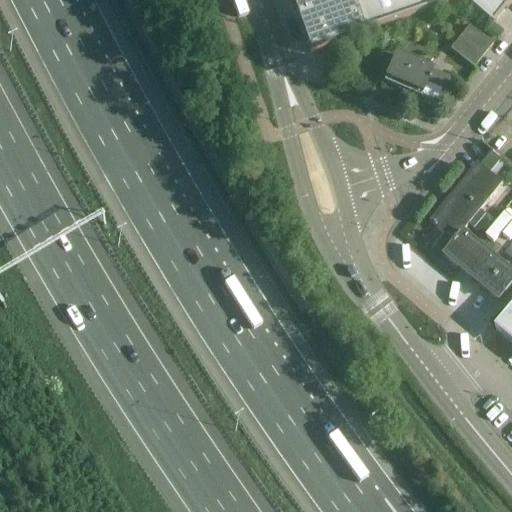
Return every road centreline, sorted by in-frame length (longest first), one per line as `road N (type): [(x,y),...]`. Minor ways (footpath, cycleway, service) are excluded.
road 1 (motorway): [(358,511),(230,329),(133,171),(43,0)]
road 2 (motorway): [(0,151),(80,292),(224,511)]
road 3 (tertiary): [(511,476),(353,274),(340,244)]
road 4 (tertiary): [(280,69),(282,113),(306,206),(340,244)]
road 5 (unclassified): [(511,64),(439,148),(380,177)]
